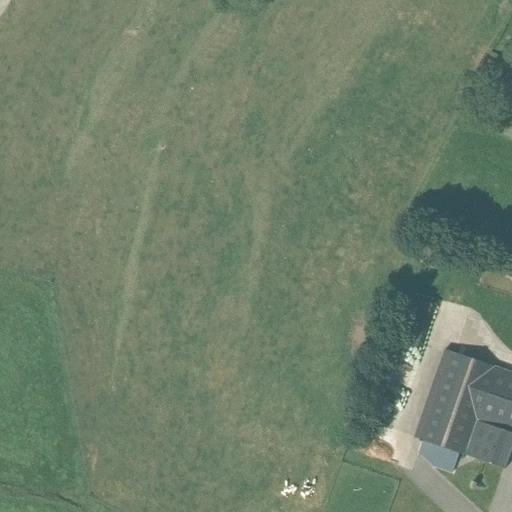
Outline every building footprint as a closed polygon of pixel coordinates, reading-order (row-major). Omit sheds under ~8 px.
[(511,139),(511,120),(505,117),(497,132),(507,136),(507,137),(511,139)] [(511,267),(501,265),(498,273),(511,277),(511,267)] [(511,373),(448,352),(418,438),(467,455),(479,419),(511,431),(511,373)] [(506,468),(511,448),(511,431),(479,419),(467,455),(506,468)] [(459,454),(424,442),(419,455),(433,468),(453,476),(459,454)]
